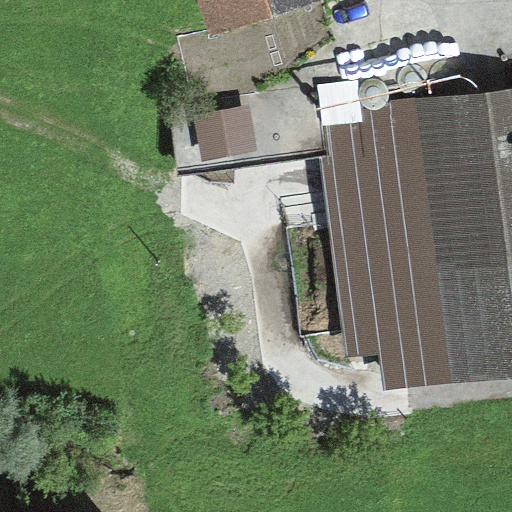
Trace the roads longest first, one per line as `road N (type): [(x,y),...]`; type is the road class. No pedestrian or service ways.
road 1 (motorway): [(511,382),(0,124)]
road 2 (motorway): [(0,457),(107,511)]
